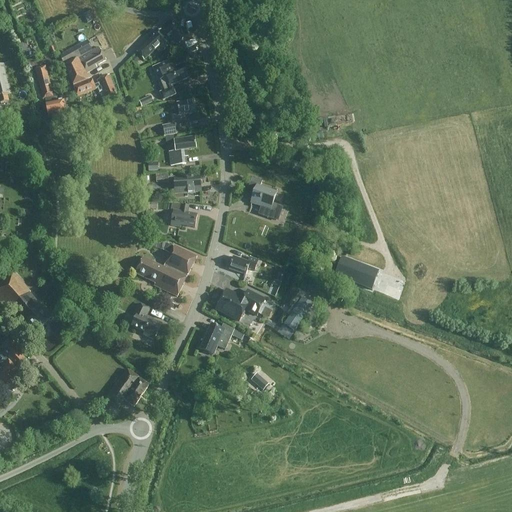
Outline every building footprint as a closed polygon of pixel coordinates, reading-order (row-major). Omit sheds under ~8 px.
[(88,13),(92,21),(98,18),(94,10),(88,13)] [(164,50),(165,51),(173,44),(161,31),(137,53),(144,60),(156,50),(160,54),(164,50)] [(73,86),(90,80),(86,74),(97,68),(96,66),(106,60),(99,47),(92,51),(88,41),(60,56),(73,86)] [(173,60),(153,69),(163,92),(160,93),(163,100),(176,95),(173,88),(171,88),(171,86),(189,79),(183,65),(176,68),(173,60)] [(11,93),(4,64),(0,65),(0,125),(2,125),(0,115),(0,102),(0,103),(9,101),(7,94),(11,93)] [(52,90),(45,67),(35,69),(43,99),(45,99),(46,103),(49,117),(67,113),(65,100),(58,101),(57,96),(56,96),(54,89),(52,90)] [(90,80),(73,86),(78,97),(98,89),(103,101),(117,95),(109,76),(98,80),(99,84),(94,85),(91,79),(90,80)] [(151,97),(139,102),(142,108),(153,103),(151,97)] [(196,114),(194,101),(178,104),(180,121),(186,119),(185,115),(196,114)] [(177,135),(175,124),(163,126),(165,137),(177,135)] [(197,149),(195,138),(174,140),(176,152),(169,152),(171,166),(186,164),(184,151),(197,149)] [(148,163),(148,172),(158,172),(158,162),(148,163)] [(175,178),(176,194),(201,192),(200,177),(175,178)] [(277,193),(276,193),(261,187),(263,181),(253,178),(247,194),(254,197),(252,204),(253,204),(261,207),(258,215),(278,222),(284,207),(273,204),(277,193)] [(189,206),(173,203),(172,211),(174,211),(171,226),(180,227),(180,225),(195,228),(197,215),(188,213),(189,206)] [(155,286),(178,298),(197,257),(175,246),(164,268),(144,258),(136,275),(156,284),(155,286)] [(248,262),(234,257),(229,270),(246,276),(248,269),(255,271),(259,261),(250,258),(248,262)] [(379,270),(341,257),(334,276),(372,290),(379,270)] [(31,293),(14,273),(0,285),(0,301),(14,317),(15,316),(33,336),(52,319),(30,294),(31,293)] [(248,292),(243,301),(235,297),(234,295),(226,291),(217,309),(240,322),(246,310),(257,316),(265,301),(248,292)] [(287,321),(284,325),(294,332),(296,330),(312,306),(302,299),(287,321)] [(149,320),(146,318),(150,309),(139,304),(134,315),(137,317),(132,327),(145,333),(144,335),(154,340),(162,325),(150,319),(149,320)] [(272,312),(264,308),(261,315),(268,319),(272,312)] [(235,330),(224,325),(221,330),(212,325),(201,350),(214,355),(218,347),(225,350),(229,341),(230,341),(235,330)] [(0,363),(0,392),(2,394),(23,374),(19,370),(27,361),(16,348),(18,346),(10,339),(0,348),(0,356),(3,360),(0,363)] [(149,386),(127,370),(107,400),(119,409),(124,401),(134,408),(149,386)] [(257,375),(251,381),(264,391),(269,385),(257,375)]
